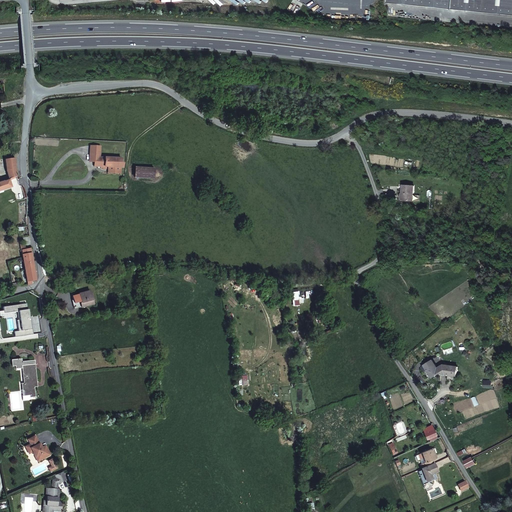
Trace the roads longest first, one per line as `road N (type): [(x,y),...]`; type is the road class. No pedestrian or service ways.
road 1 (trunk): [(511,65),(224,30),(0,35)]
road 2 (trunk): [(0,47),(204,41),(511,76)]
road 3 (residential): [(343,134),(363,149),(399,248),(357,273),(359,291),(486,511)]
road 4 (unclassified): [(343,134),(305,145),(240,131),(165,87),(143,83),(30,96)]
road 5 (unclassified): [(42,284),(88,511)]
road 6 (unclassified): [(30,96),(27,184),(42,284)]
road 7 (unclassified): [(511,126),(395,112),(366,117),(343,134)]
